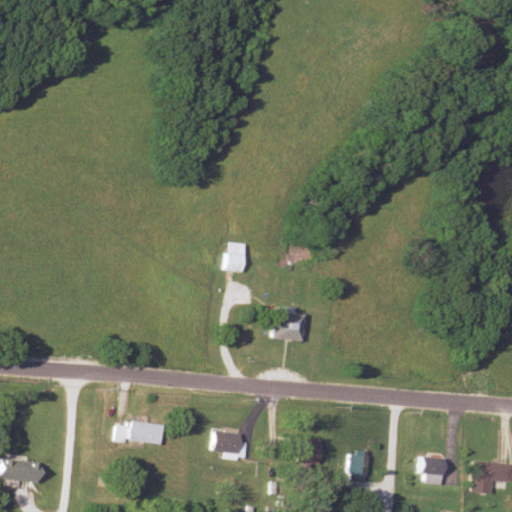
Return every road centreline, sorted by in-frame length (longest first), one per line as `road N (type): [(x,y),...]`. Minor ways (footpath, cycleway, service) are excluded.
road 1 (residential): [(511,407),(0,366)]
road 2 (residential): [(75,372),(61,511)]
